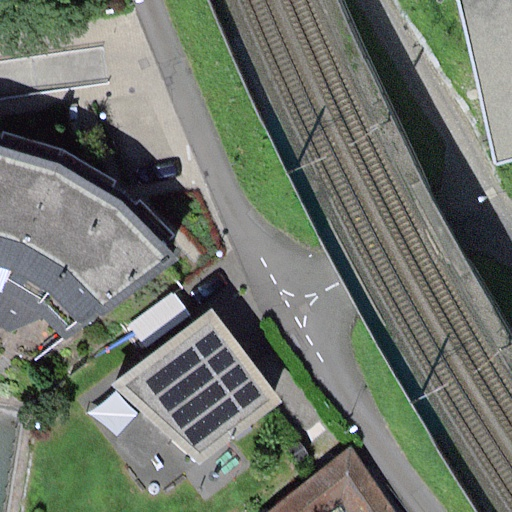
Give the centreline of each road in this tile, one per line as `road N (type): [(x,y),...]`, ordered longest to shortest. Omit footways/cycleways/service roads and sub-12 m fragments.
road 1 (residential): [(147,0),(235,212),(294,309)]
road 2 (residential): [(294,309),(425,511)]
road 3 (unclassified): [(481,232),(435,237),(294,309)]
